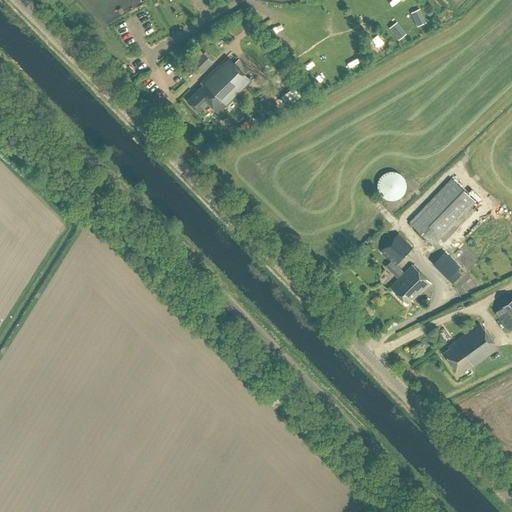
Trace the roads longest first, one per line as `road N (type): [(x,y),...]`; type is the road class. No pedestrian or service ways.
road 1 (tertiary): [(511,501),(18,0)]
road 2 (unclassified): [(434,511),(0,69)]
road 3 (track): [(368,356),(511,284)]
